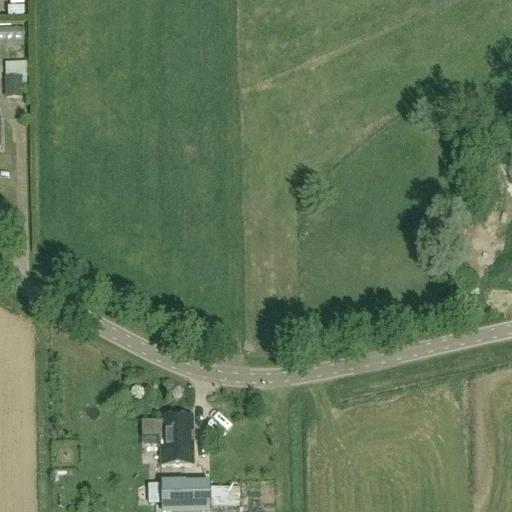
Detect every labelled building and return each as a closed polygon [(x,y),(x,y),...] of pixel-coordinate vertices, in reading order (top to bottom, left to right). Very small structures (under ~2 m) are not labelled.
[(22,100),(21,79),(4,79),(4,101),(22,100)] [(194,468),(194,418),(161,418),(161,468),(194,468)] [(135,453),(119,454),(120,467),(136,465),(135,453)] [(161,504),(160,511),(184,511),(184,483),(161,483),(161,484),(161,504)] [(208,495),(208,511),(237,511),(237,493),(208,495)]
